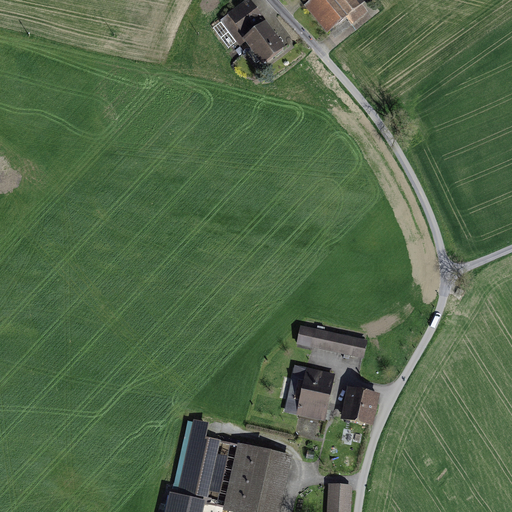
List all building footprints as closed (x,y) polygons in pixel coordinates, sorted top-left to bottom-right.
[(371,0),(314,0),(306,6),(329,35),(372,1),(371,0)] [(250,2),(226,22),(240,39),(264,20),(250,2)] [(270,28),(249,43),(267,69),(288,54),(270,28)] [(368,344),(315,333),(312,349),(364,360),(368,344)] [(335,379),(307,374),(298,418),(327,424),(335,379)] [(380,397),(351,390),(343,424),(372,430),(380,397)] [(209,427),(193,424),(177,497),(209,504),(211,496),(222,498),(230,461),(218,459),(221,446),(206,443),(209,427)] [(284,457),(242,447),(226,511),(283,511),(293,471),(284,457)] [(351,511),(353,490),(329,488),(326,511),(351,511)] [(206,511),(208,506),(170,497),(167,511),(206,511)]
